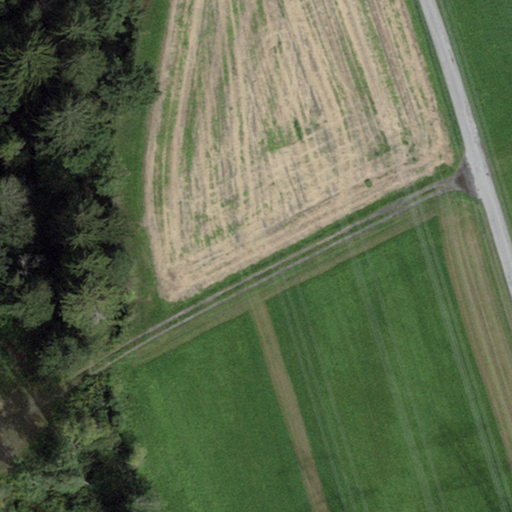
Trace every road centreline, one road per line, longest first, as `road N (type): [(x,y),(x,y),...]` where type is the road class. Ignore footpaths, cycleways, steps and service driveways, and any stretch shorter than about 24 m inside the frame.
road 1 (track): [(485,176),(161,327),(68,388),(0,412)]
road 2 (track): [(426,0),(511,265)]
